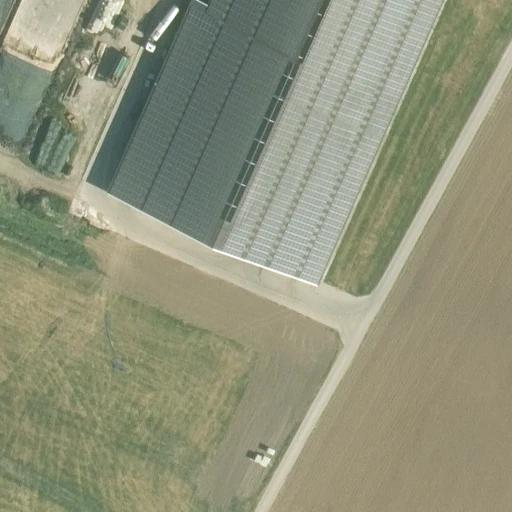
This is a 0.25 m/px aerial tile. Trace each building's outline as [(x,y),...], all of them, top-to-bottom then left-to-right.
[(206,0),(207,0),(206,0),(190,0),(107,187),(113,190),(197,0),(199,0),(235,16),(242,0),(206,0)] [(197,0),(113,190),(312,277),(434,0),(242,0),(235,16),(199,0),(197,0)] [(76,155),(98,84),(75,76),(53,148),(76,155)] [(145,282),(179,291),(184,271),(150,262),(145,282)] [(123,277),(116,302),(145,310),(152,285),(123,277)]
